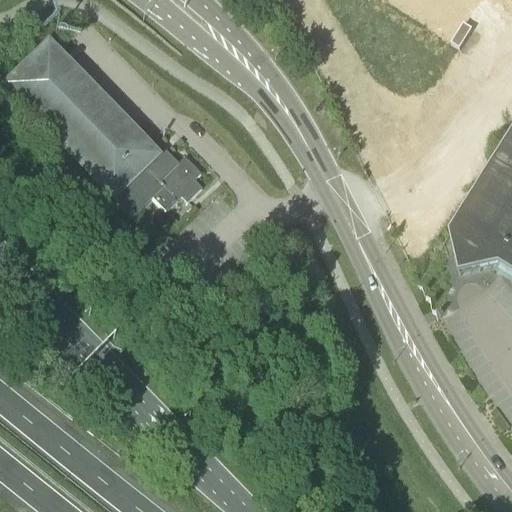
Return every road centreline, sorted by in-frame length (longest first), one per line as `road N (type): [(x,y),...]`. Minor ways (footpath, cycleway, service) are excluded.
road 1 (tertiary): [(511,496),(454,421),(395,321),(304,142),(218,40)]
road 2 (trunk): [(242,511),(0,264)]
